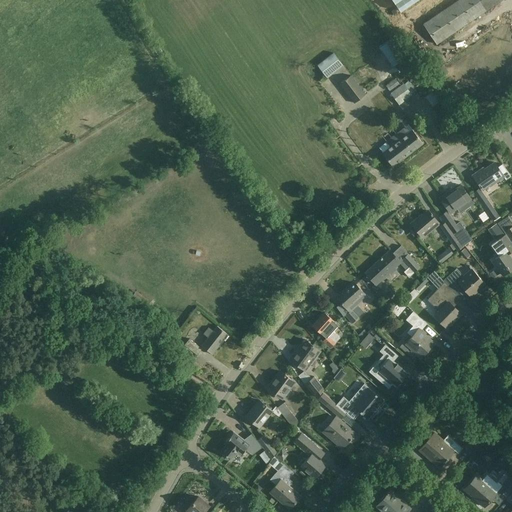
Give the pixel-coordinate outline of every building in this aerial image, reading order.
[(408,12),(398,0),(378,0),(395,22),(408,12)] [(421,0),(403,0),(411,9),(421,0)] [(437,44),(502,0),(459,0),(423,25),(437,44)] [(407,58),(393,38),(380,47),(394,67),(407,58)] [(335,53),(319,65),(322,70),(338,58),(335,53)] [(342,56),(327,69),(337,81),(353,68),(342,56)] [(352,76),(341,84),(355,103),(366,94),(352,76)] [(405,84),(392,93),(399,103),(412,94),(405,84)] [(436,90),(426,97),(434,107),(443,99),(436,90)] [(416,92),(400,105),(405,111),(421,99),(416,92)] [(448,134),(452,132),(447,123),(443,126),(448,134)] [(404,131),(399,135),(412,152),(423,144),(412,130),(407,134),(404,131)] [(393,167),(412,152),(399,135),(387,144),(390,147),(382,153),(393,167)] [(480,170),(472,175),(483,190),(490,185),(490,186),(498,181),(497,180),(503,176),(506,180),(511,177),(502,164),(498,168),(494,163),(481,172),(480,170)] [(473,204),(461,186),(448,195),(447,193),(440,198),(450,214),(457,209),(459,213),(473,204)] [(480,189),(474,193),(493,221),(499,217),(480,189)] [(431,214),(428,211),(418,220),(417,219),(412,224),(423,237),(439,224),(432,215),(431,214)] [(460,229),(447,212),(441,216),(446,223),(454,234),(460,229)] [(511,221),(508,216),(498,223),(506,234),(511,242),(511,221)] [(463,246),(454,234),(446,223),(441,226),(459,250),(463,246)] [(462,228),(460,229),(454,234),(463,246),(472,241),(462,228)] [(511,249),(511,242),(506,234),(492,245),(500,256),(493,261),(503,275),(511,269),(511,259),(507,253),(511,249)] [(401,263),(398,260),(390,251),(382,258),(382,257),(380,259),(381,259),(366,273),(376,285),(401,263)] [(420,268),(410,256),(409,255),(403,260),(410,268),(405,272),(409,278),(420,268)] [(472,269),(460,280),(453,272),(444,281),(457,295),(464,289),(474,301),(489,288),(472,269)] [(450,302),(457,295),(444,281),(435,271),(429,277),(440,288),(428,300),(440,312),(435,316),(447,328),(461,314),(450,302)] [(367,297),(355,284),(338,299),(349,312),(346,315),(353,323),(359,318),(352,310),(367,297)] [(417,293),(421,300),(428,296),(425,289),(417,293)] [(410,304),(402,306),(405,315),(412,313),(410,304)] [(421,332),(423,330),(421,329),(426,323),(413,312),(408,318),(415,324),(408,333),(412,337),(407,344),(405,342),(401,347),(413,358),(417,354),(421,358),(420,357),(426,350),(427,351),(434,343),(421,332)] [(325,313),(313,326),(326,338),(323,342),(331,349),(336,343),(341,338),(333,331),(338,325),(325,313)] [(202,346),(213,354),(229,335),(218,326),(212,333),(207,330),(204,334),(208,338),(202,346)] [(377,335),(369,344),(374,349),(383,340),(377,335)] [(197,355),(198,354),(202,349),(190,339),(185,345),(197,355)] [(305,340),(291,358),(299,364),(298,366),(305,371),(319,353),(312,348),(313,346),(305,340)] [(383,366),(375,375),(389,387),(392,383),(396,386),(407,374),(393,362),(399,356),(386,345),(380,351),(385,355),(379,362),(383,366)] [(281,372),(271,386),(276,390),(274,393),(282,399),(295,382),(281,372)] [(317,399),(324,389),(315,377),(305,384),(317,399)] [(344,396),(337,404),(347,413),(354,420),(361,412),(368,418),(374,412),(375,412),(378,407),(384,400),(364,384),(349,401),(344,396)] [(346,413),(324,394),(319,400),(341,419),(346,413)] [(259,400),(246,417),(260,427),(273,411),(259,400)] [(284,403),(278,408),(294,429),(299,422),(284,403)] [(336,417),(324,431),(343,448),(349,440),(350,441),(352,439),(351,438),(355,434),(336,417)] [(263,447),(257,440),(253,434),(252,435),(253,435),(245,441),(234,432),(225,443),(227,445),(222,451),(224,453),(223,455),(228,459),(229,457),(232,459),(237,453),(241,456),(246,449),(253,454),(262,447),(262,448),(263,447)] [(464,447),(465,448),(469,451),(482,437),(476,432),(464,447)] [(454,450),(435,433),(420,450),(439,467),(445,461),(445,462),(448,459),(447,458),(454,450)] [(315,478),(326,465),(320,459),(325,454),(302,434),(295,442),(310,456),(301,466),(315,478)] [(277,453),(263,435),(257,440),(263,447),(272,459),(277,453)] [(294,473),(281,462),(275,469),(288,480),(294,473)] [(477,476),(465,489),(485,507),(491,499),(499,490),(507,496),(511,490),(511,489),(511,479),(510,477),(502,486),(498,482),(497,483),(496,482),(488,475),(483,481),(477,476)] [(270,492),(283,504),(290,509),(301,496),(281,479),(270,492)] [(407,511),(410,509),(403,503),(402,504),(398,500),(400,499),(391,491),(378,506),(384,511),(407,511)] [(190,511),(207,511),(205,510),(209,506),(199,497),(188,510),(190,511)]
